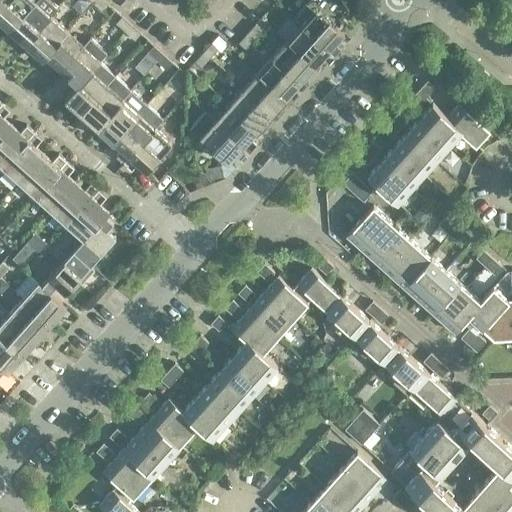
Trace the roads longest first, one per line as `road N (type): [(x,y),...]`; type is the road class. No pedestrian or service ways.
road 1 (residential): [(239,203),(255,215),(296,218),(511,418)]
road 2 (residential): [(21,438),(197,246)]
road 3 (residential): [(197,246),(0,77)]
road 4 (residential): [(239,203),(388,36),(396,4)]
